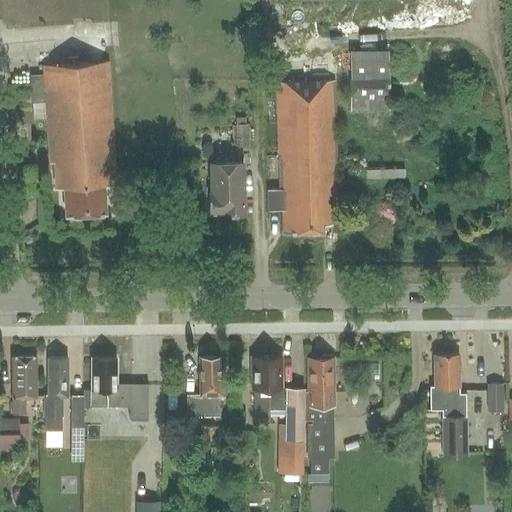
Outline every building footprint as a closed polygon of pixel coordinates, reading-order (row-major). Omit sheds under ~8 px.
[(389,110),(389,50),(350,50),(350,110),(389,110)] [(108,61),(43,65),(44,74),(30,75),(32,103),(45,102),(50,163),(54,163),(55,188),(64,188),(66,215),(106,213),(104,185),(116,185),(108,61)] [(322,224),(338,224),(336,80),(276,82),(279,189),(267,189),(268,210),(282,210),(283,232),(322,231),(322,224)] [(250,145),(249,124),(232,125),(233,146),(250,145)] [(224,213),(243,212),(242,162),(210,163),(211,211),(224,211),(224,213)] [(406,178),(406,169),(356,170),(356,179),(406,178)] [(434,353),(434,386),(430,386),(431,410),(441,409),(442,416),(443,416),(444,455),(463,454),(462,416),(466,415),(465,393),(459,393),(459,353),(434,353)] [(25,398),(37,397),(36,355),(12,355),(13,398),(13,414),(25,414),(25,398)] [(254,409),(270,409),(286,408),(287,424),(278,425),(279,474),(302,474),(302,441),(305,441),(303,388),(285,387),(285,388),(282,388),(282,376),(280,373),(279,355),(253,356),(253,378),(251,378),(251,390),(253,390),(254,409)] [(322,357),(309,358),(309,392),(305,392),(305,420),(313,420),(313,424),(308,424),(308,459),(310,459),(310,473),(329,473),(329,458),(334,458),(333,355),(322,355),(322,357)] [(219,356),(199,357),(200,394),(186,394),(187,416),(200,416),(200,415),(218,415),(218,395),(223,395),(223,376),(220,377),(219,356)] [(62,391),(67,391),(67,357),(48,357),(48,394),(45,394),(44,430),(62,430),(62,391)] [(91,389),(84,389),(84,395),(84,427),(93,427),(94,406),(130,406),(130,420),(148,420),(148,384),(117,384),(116,358),(92,358),(91,389)] [(488,412),(503,411),(503,384),(487,384),(488,412)] [(71,427),(84,427),(84,395),(71,395),(71,427)] [(0,448),(20,448),(19,418),(0,418),(0,448)] [(202,455),(217,454),(216,424),(201,425),(201,429),(192,429),(192,438),(195,438),(195,451),(202,451),(202,455)]
